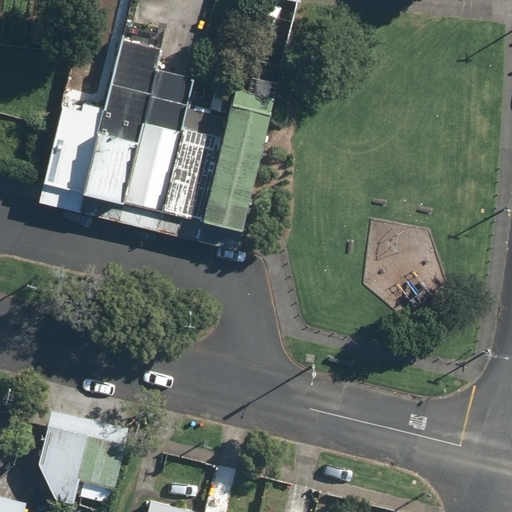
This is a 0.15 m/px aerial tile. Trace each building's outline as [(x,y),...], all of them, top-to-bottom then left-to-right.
[(106,107),(90,185),(130,194),(158,67),(164,45),(124,36),(106,107)] [(158,67),(130,194),(165,203),(181,132),(194,76),(158,67)] [(244,221),(273,99),(235,90),(222,142),(205,212),(244,221)] [(106,107),(66,97),(49,175),(90,185),(106,107)] [(222,142),(181,132),(165,203),(205,212),(222,142)] [(90,185),(49,175),(44,198),(238,244),(244,221),(205,212),(165,203),(130,194),(90,185)] [(129,426),(53,407),(49,423),(125,442),(129,426)] [(125,442),(49,423),(40,460),(56,496),(76,501),(82,477),(117,486),(128,443),(125,442)] [(203,511),(153,500),(150,511),(203,511)]
